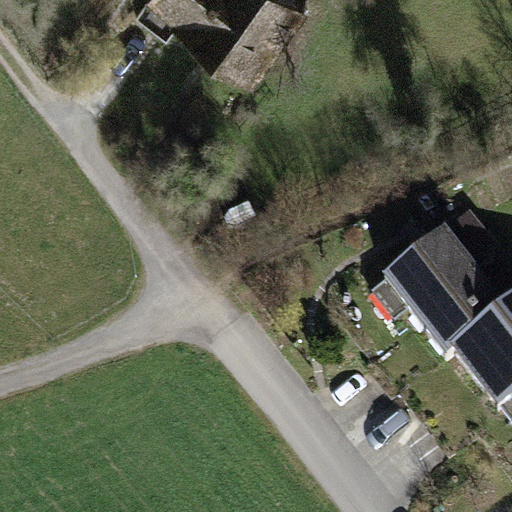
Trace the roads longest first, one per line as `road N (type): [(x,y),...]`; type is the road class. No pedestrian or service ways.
road 1 (track): [(191,291),(0,41)]
road 2 (residential): [(364,511),(191,291)]
road 3 (track): [(46,343),(191,291)]
